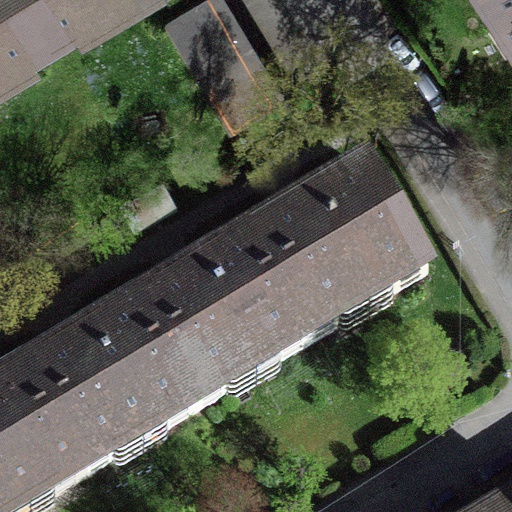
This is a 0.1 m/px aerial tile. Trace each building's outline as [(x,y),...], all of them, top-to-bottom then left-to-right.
[(0,0),(0,57),(51,26),(35,0),(0,0)] [(35,0),(51,26),(95,0),(35,0)] [(223,0),(205,0),(166,23),(231,131),(283,100),(251,46),(223,0)] [(286,224),(253,243),(313,343),(427,275),(367,176),(313,208),(309,203),(296,211),(283,219),(286,224)] [(173,292),(140,311),(200,411),(313,343),(253,243),(200,275),(197,270),(183,278),(170,286),(173,292)] [(60,359),(27,378),(87,478),(200,411),(140,311),(87,343),(84,338),(70,346),(57,354),(60,359)] [(0,511),(30,511),(87,478),(27,378),(0,394),(0,511)]
